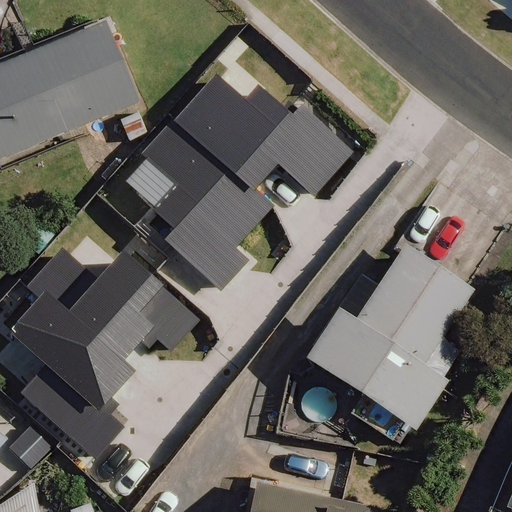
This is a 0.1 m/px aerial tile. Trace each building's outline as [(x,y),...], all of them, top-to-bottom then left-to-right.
[(0,167),(137,108),(102,30),(0,74),(0,167)] [(240,106),(211,81),(140,162),(175,192),(141,231),(218,297),(245,266),(231,255),(271,208),(254,193),(274,171),(308,201),(347,157),(288,107),(278,119),(250,94),(240,106)] [(327,316),(296,363),(405,435),(438,386),(414,370),(465,294),(398,250),(346,329),(327,316)] [(39,309),(5,347),(40,377),(18,402),(90,463),(124,424),(105,407),(126,382),(115,373),(146,337),(169,356),(196,324),(124,262),(99,292),(59,258),(25,297),(39,309)] [(511,511),(511,470),(494,511),(495,511),(511,511)] [(246,487),(240,511),(364,511),(365,511),(246,487)]
